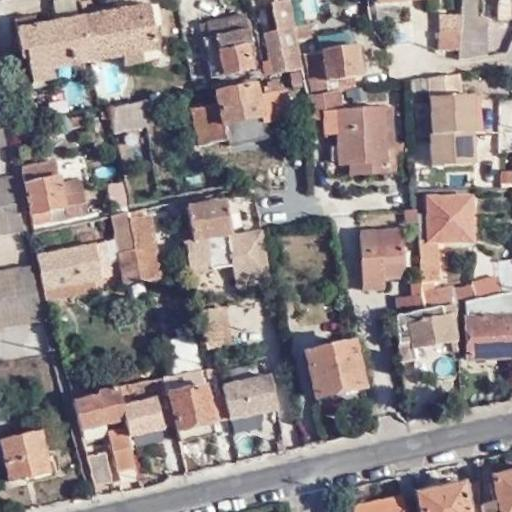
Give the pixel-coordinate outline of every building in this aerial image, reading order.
[(58,0),(52,1),(56,21),(82,15),(79,0),(58,0)] [(306,0),(309,17),(325,15),(323,0),(306,0)] [(476,0),(461,0),(460,14),(460,15),(459,50),(459,58),(490,55),(491,16),(476,15),(476,0)] [(148,2),(82,15),(92,60),(122,53),(157,45),(148,2)] [(73,64),(92,60),(82,15),(56,21),(36,25),(34,16),(14,21),(19,44),(27,44),(33,73),(73,64)] [(438,49),(459,50),(460,15),(451,15),(451,29),(439,28),(438,49)] [(250,45),(244,17),(199,26),(210,78),(251,69),(247,45),(250,45)] [(303,53),(310,52),(308,37),(309,37),(308,26),(293,28),(293,30),(297,50),(303,53)] [(301,69),(297,50),(293,30),(264,37),(271,75),(301,69)] [(159,56),(157,45),(122,53),(125,64),(159,56)] [(356,46),(310,52),(303,53),(309,91),(332,91),(336,90),(354,88),(352,77),(360,76),(360,74),(357,51),(356,46)] [(364,51),(357,51),(360,74),(366,72),(364,51)] [(76,75),(73,64),(33,73),(35,84),(76,75)] [(459,91),(458,73),(430,77),(431,91),(459,91)] [(192,109),(199,144),(226,140),(224,125),(262,118),(263,123),(291,117),(286,90),(257,96),(255,85),(216,92),(218,104),(192,109)] [(386,157),(384,107),(337,109),(336,90),(332,91),(306,94),(311,119),(324,118),(325,135),(336,134),(338,165),(351,165),(352,173),(394,172),(393,156),(386,157)] [(459,97),(431,98),(433,134),(431,134),(433,166),(475,163),(474,132),(475,131),(473,96),(459,97)] [(163,121),(158,98),(127,105),(132,128),(163,121)] [(132,128),(127,105),(109,108),(113,131),(132,128)] [(391,106),(384,107),(386,157),(393,156),(391,106)] [(92,112),(64,118),(66,129),(94,123),(92,112)] [(53,161),(20,167),(32,225),(87,214),(82,191),(75,192),(60,195),(59,190),(53,161)] [(0,230),(24,226),(12,171),(0,173),(0,230)] [(109,210),(125,210),(124,184),(108,184),(109,210)] [(429,214),(418,214),(418,222),(419,240),(439,239),(472,239),(470,198),(428,199),(429,214)] [(189,265),(190,266),(232,261),(233,266),(235,281),(265,277),(258,230),(236,233),(232,233),(228,200),(189,206),(192,229),(187,231),(188,241),(186,241),(189,265)] [(418,214),(417,207),(402,211),(403,223),(418,222),(418,214)] [(129,211),(112,215),(119,255),(122,281),(141,278),(130,218),(129,211)] [(151,215),(130,218),(141,278),(142,281),(162,277),(151,215)] [(271,276),(263,229),(258,230),(265,277),(271,276)] [(386,288),(387,278),(383,278),(382,265),(406,264),(404,231),(361,233),(365,290),(386,288)] [(441,278),(439,239),(419,240),(422,278),(441,278)] [(37,255),(44,287),(111,274),(105,240),(37,255)] [(190,272),(233,266),(232,261),(190,266),(190,272)] [(383,278),(387,278),(406,276),(406,264),(382,265),(383,278)] [(0,326),(44,319),(31,265),(0,270),(0,326)] [(453,283),(423,289),(424,310),(457,303),(475,299),(486,296),(502,293),(497,276),(470,283),(455,286),(453,283)] [(423,289),(422,281),(413,281),(413,294),(396,296),(399,316),(424,310),(423,289)] [(511,354),(511,297),(511,291),(502,293),(486,296),(485,305),(469,305),(470,316),(467,316),(469,356),(511,354)] [(457,303),(424,310),(399,316),(397,316),(402,362),(414,360),(413,348),(459,339),(457,303)] [(203,335),(206,348),(230,344),(227,332),(229,331),(225,307),(198,311),(203,335)] [(166,342),(174,375),(210,368),(206,348),(203,335),(166,342)] [(307,353),(317,398),(362,389),(354,345),(307,353)] [(207,396),(200,370),(174,375),(163,377),(165,386),(167,394),(170,393),(179,436),(200,432),(199,424),(229,417),(223,393),(207,396)] [(223,393),(229,417),(277,407),(271,374),(221,385),(223,393)] [(124,418),(129,435),(164,427),(157,398),(133,402),(131,393),(165,386),(163,377),(117,386),(124,418)] [(71,395),(79,427),(124,418),(117,386),(86,392),(71,395)] [(164,427),(129,435),(132,450),(178,440),(174,425),(164,427)] [(48,471),(39,430),(0,438),(0,441),(9,479),(48,471)] [(126,434),(110,437),(117,469),(133,466),(126,434)] [(104,449),(86,452),(94,481),(111,478),(104,449)] [(140,482),(136,468),(115,474),(119,488),(140,482)] [(511,511),(511,472),(495,476),(501,501),(482,505),(481,505),(481,511),(511,511)] [(481,511),(481,505),(479,480),(418,494),(422,511),(481,511)] [(408,511),(407,497),(407,493),(357,506),(358,511),(408,511)] [(407,497),(408,511),(422,511),(418,494),(407,497)]
